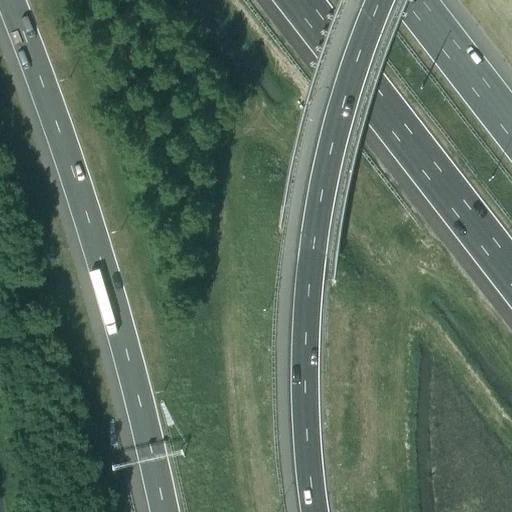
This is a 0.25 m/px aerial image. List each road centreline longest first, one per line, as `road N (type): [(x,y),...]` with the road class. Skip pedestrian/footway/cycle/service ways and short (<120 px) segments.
road 1 (motorway): [(7,0),(88,222),(159,511)]
road 2 (motorway): [(380,0),(337,110),(318,202),(303,430),(313,511)]
road 3 (motorway): [(295,0),(511,279)]
road 4 (motorway): [(511,134),(408,0)]
